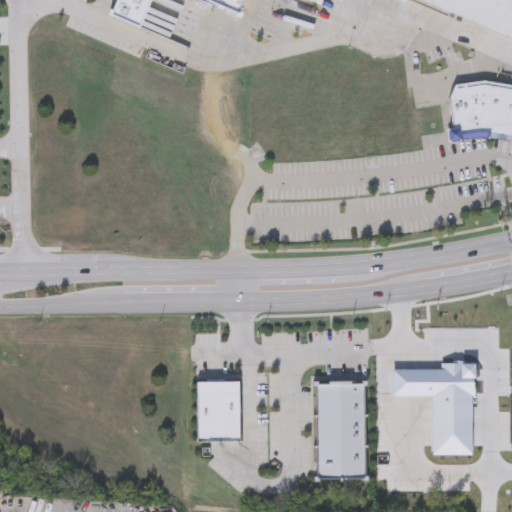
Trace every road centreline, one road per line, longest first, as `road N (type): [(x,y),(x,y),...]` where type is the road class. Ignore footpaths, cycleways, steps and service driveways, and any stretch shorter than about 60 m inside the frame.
road 1 (secondary): [(3,305),(316,300),(511,275)]
road 2 (secondary): [(511,240),(358,267)]
